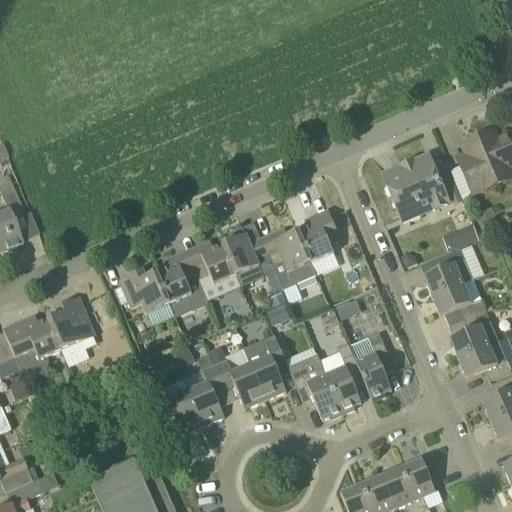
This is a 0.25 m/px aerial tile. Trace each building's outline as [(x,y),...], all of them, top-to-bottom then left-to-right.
[(501,166),(511,161),(511,138),(498,144),(494,135),(466,147),(473,164),(460,170),(473,199),(511,181),(511,180),(508,182),(501,166)] [(8,160),(3,147),(0,148),(0,163),(6,161),(8,160)] [(385,186),(402,226),(448,206),(428,159),(401,171),(382,179),(385,186)] [(0,197),(7,214),(0,216),(0,256),(20,248),(21,249),(22,248),(11,223),(24,218),(10,185),(0,189),(0,197)] [(329,248),(340,243),(328,214),(304,224),(307,232),(297,236),(311,268),(333,258),(329,248)] [(501,228),(500,227),(494,216),(493,215),(476,224),(484,237),(501,228)] [(472,229),(458,234),(463,247),(477,242),(472,229)] [(264,280),(263,277),(273,272),(263,248),(252,253),(243,231),(230,237),(233,244),(223,249),(237,280),(241,290),(264,280)] [(273,272),(274,272),(284,293),(316,279),(311,268),(297,236),(288,240),(284,233),(272,238),(274,244),(263,248),(273,272)] [(212,291),(237,280),(223,249),(213,253),(210,245),(197,251),(200,256),(189,261),(199,285),(208,281),(212,291)] [(423,281),(432,301),(463,288),(472,284),(465,264),(460,253),(438,262),(442,273),(423,281)] [(406,271),(418,266),(413,255),(401,260),(406,271)] [(208,307),(199,285),(189,261),(178,266),(175,260),(163,265),(166,273),(156,277),(175,322),(208,307)] [(175,322),(156,277),(146,282),(143,274),(130,279),(132,285),(122,289),(132,313),(143,308),(147,318),(153,332),(175,322)] [(444,319),(449,330),(486,314),(481,303),(471,307),(463,288),(432,301),(440,321),(444,319)] [(281,296),(268,301),(272,311),(285,305),(281,296)] [(355,318),(350,305),(335,311),(340,323),(355,318)] [(58,319),(48,323),(62,354),(95,340),(81,307),(70,311),(68,306),(55,311),(58,319)] [(284,309),(266,317),(271,330),(290,322),(284,309)] [(486,314),(449,330),(453,341),(449,342),(458,362),(499,346),(486,314)] [(62,354),(48,323),(38,327),(35,320),(22,325),(25,331),(15,335),(6,339),(5,336),(4,337),(15,362),(16,361),(20,370),(21,373),(26,371),(29,373),(32,375),(36,377),(41,376),(45,375),(47,372),(48,370),(49,366),(49,362),(48,360),(62,354)] [(15,362),(4,337),(0,338),(0,368),(3,367),(15,362)] [(368,341),(349,349),(363,382),(362,382),(373,406),(385,401),(384,397),(391,394),(383,373),(392,370),(394,375),(395,375),(378,337),(368,341)] [(286,395),(276,372),(286,367),(276,341),(245,354),(250,369),(265,404),(286,395)] [(511,376),(507,365),(499,346),(458,362),(466,382),(485,374),(489,385),(511,376)] [(352,386),(362,382),(363,382),(349,349),(348,347),(337,352),(345,370),(326,378),(343,418),(355,413),(354,410),(361,407),(352,386)] [(214,369),(227,364),(221,350),(208,355),(209,357),(214,369)] [(214,369),(209,357),(196,362),(201,374),(214,369)] [(131,358),(120,362),(127,379),(138,375),(131,358)] [(317,358),(288,371),(294,384),(305,413),(306,412),(304,407),(313,403),(322,424),(329,421),(331,424),(343,418),(326,378),(317,358)] [(20,370),(16,361),(15,362),(3,367),(5,373),(10,374),(20,370)] [(158,361),(147,365),(151,377),(158,375),(161,368),(158,361)] [(244,413),(265,404),(250,369),(232,377),(227,364),(214,369),(225,396),(235,391),(244,413)] [(224,421),(215,400),(225,396),(214,369),(201,374),(183,382),(189,395),(203,430),(224,421)] [(482,405),(490,425),(511,415),(511,379),(491,389),(495,400),(482,405)] [(182,439),(203,430),(189,395),(168,404),(182,439)] [(1,411),(4,417),(12,414),(9,408),(1,411)] [(4,417),(1,411),(0,411),(0,437),(11,433),(4,417)] [(511,439),(511,415),(490,425),(499,445),(511,439)] [(57,464),(56,465),(47,469),(49,475),(59,471),(60,471),(57,464)] [(402,472),(418,511),(428,511),(424,501),(435,496),(422,464),(402,472)] [(174,511),(161,482),(146,488),(135,465),(89,485),(101,511),(174,511)] [(511,465),(503,469),(511,489),(511,488),(511,465)] [(5,497),(6,496),(36,484),(31,471),(16,477),(12,467),(0,472),(0,484),(5,497)] [(407,511),(418,511),(402,472),(401,470),(400,470),(401,473),(381,481),(394,511),(396,511),(406,508),(407,511)] [(394,511),(381,481),(362,489),(361,487),(360,487),(361,489),(370,511),(394,511)] [(39,482),(36,484),(6,496),(11,508),(2,511),(29,511),(26,504),(45,495),(39,482)] [(370,511),(361,489),(341,498),(346,511),(370,511)]
